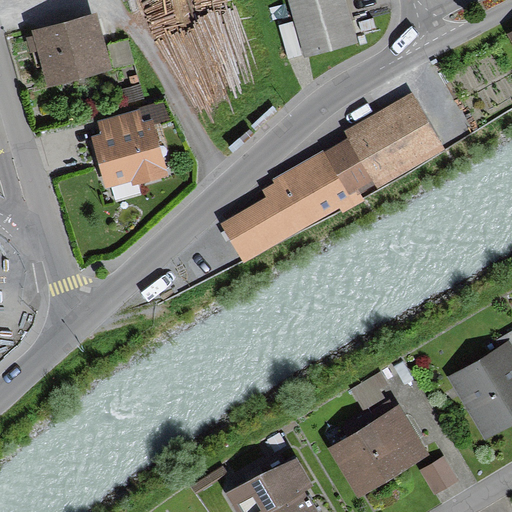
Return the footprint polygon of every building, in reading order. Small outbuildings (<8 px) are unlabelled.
[(292,0),(307,53),(353,40),(342,0),(292,0)] [(47,81),(113,65),(98,7),(33,24),(35,32),(28,34),(31,46),(38,44),(47,81)] [(278,25),(288,58),(302,54),(293,21),(278,25)] [(431,141),(411,106),(331,152),(351,187),(431,141)] [(134,173),(136,177),(162,170),(149,124),(97,139),(109,180),(134,173)] [(351,195),(355,193),(351,187),(331,152),(280,181),(286,191),(228,224),(246,256),(341,201),(344,206),(354,200),(351,195)] [(489,426),(511,412),(511,330),(497,340),(502,350),(459,375),(468,390),(464,393),(472,406),(476,403),(489,426)] [(382,372),(353,385),(359,398),(388,384),(382,372)] [(339,447),(361,483),(416,450),(388,403),(346,428),(353,439),(339,447)] [(421,470),(433,489),(454,476),(443,457),(421,470)] [(313,511),(308,503),(311,501),(309,496),(305,498),(299,487),(307,482),(294,459),(265,476),(262,471),(233,488),(232,492),(243,511),(313,511)]
